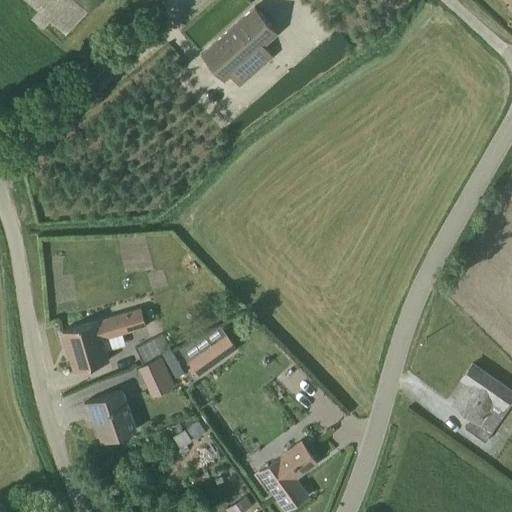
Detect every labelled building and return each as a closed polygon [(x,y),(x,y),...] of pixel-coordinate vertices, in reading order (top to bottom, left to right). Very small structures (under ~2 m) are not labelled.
[(22,0),(37,12),(37,13),(31,21),(41,30),(48,23),(49,23),(65,35),(95,0),(22,0)] [(276,34),(253,8),(200,55),(223,81),(228,77),(239,88),(272,59),(262,47),(276,34)] [(61,334),(72,373),(108,362),(105,352),(123,347),(121,336),(144,329),(139,310),(61,334)] [(177,350),(197,377),(235,350),(218,327),(177,350)] [(134,349),(134,350),(141,364),(160,355),(169,350),(161,336),(134,349)] [(183,375),(169,350),(160,355),(175,379),(183,375)] [(154,398),(174,388),(160,358),(137,369),(150,398),(154,398)] [(511,394),(471,365),(461,380),(469,386),(465,391),(463,390),(452,405),(471,418),(464,428),(483,442),(511,401),(511,394)] [(122,392),(83,405),(88,420),(93,418),(102,443),(135,431),(122,392)] [(203,433),(196,423),(186,429),(193,440),(203,433)] [(184,431),(172,438),(178,449),(190,442),(184,431)] [(257,471),(284,509),(305,494),(294,478),(315,463),(299,441),(257,471)] [(242,511),(250,507),(244,498),(224,511),(242,511)]
